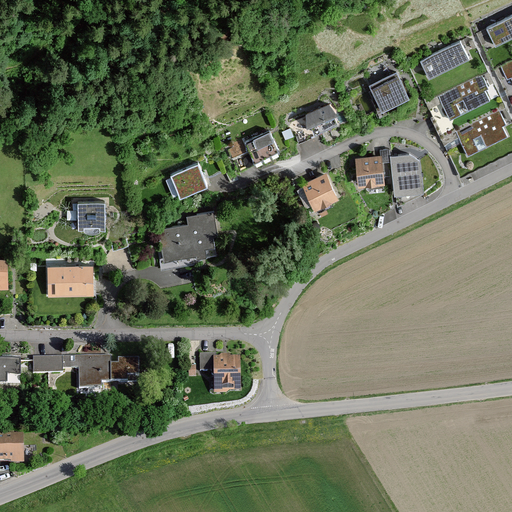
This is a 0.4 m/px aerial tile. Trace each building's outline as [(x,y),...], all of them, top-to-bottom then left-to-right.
[(500,45),(511,39),(511,19),(492,29),(500,45)] [(461,41),(421,61),(430,80),(470,60),(461,41)] [(396,74),(370,88),(383,113),(409,99),(396,74)] [(486,76),(445,97),(456,119),(465,114),(460,104),(468,99),(474,111),(493,101),(488,92),(493,89),(486,76)] [(330,106),(307,116),(312,128),(335,118),(330,106)] [(503,109),(458,132),(471,156),(483,150),(477,139),(485,134),(492,147),(510,138),(505,127),(511,124),(503,109)] [(271,123),(255,130),(258,138),(274,131),(271,123)] [(279,133),(254,142),(261,160),(286,150),(279,133)] [(389,155),(361,158),(364,186),(392,183),(389,157),(389,155)] [(408,156),(389,157),(392,183),(393,199),(424,196),(420,162),(408,156)] [(203,163),(178,175),(188,196),(213,185),(203,163)] [(334,172),(309,184),(323,211),(347,198),(334,172)] [(110,201),(83,202),(85,228),(112,226),(110,201)] [(191,225),(162,230),(168,263),(210,255),(209,250),(224,248),(217,211),(190,216),(191,225)] [(13,260),(0,259),(0,289),(13,290),(13,260)] [(99,267),(52,267),(52,296),(100,296),(99,267)] [(212,367),(212,351),(200,351),(200,367),(212,367)] [(114,358),(36,359),(37,376),(67,376),(67,370),(82,370),(83,390),(116,390),(116,383),(114,362),(114,358)] [(218,393),(246,393),(245,358),(217,359),(218,393)] [(23,360),(0,360),(0,385),(23,385),(23,360)] [(145,380),(143,360),(114,362),(116,383),(145,380)] [(27,437),(0,437),(0,466),(28,466),(27,437)]
